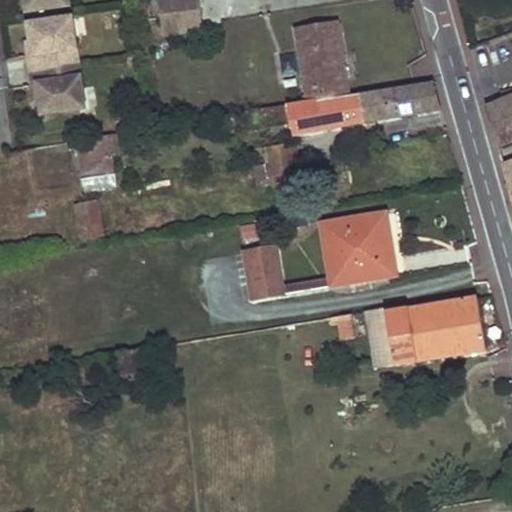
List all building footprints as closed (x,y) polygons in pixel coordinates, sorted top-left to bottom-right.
[(25,0),(27,14),(64,9),(62,0),(25,0)] [(158,0),(161,17),(201,10),(198,0),(158,0)] [(164,37),(204,30),(201,10),(161,17),(164,37)] [(72,20),(66,21),(69,40),(75,39),(72,20)] [(66,21),(29,27),(31,43),(33,56),(29,57),(32,78),(79,70),(75,39),(69,40),(66,21)] [(345,54),(340,24),(296,32),(309,106),(353,98),(350,83),(345,84),(340,55),(345,54)] [(345,54),(340,55),(345,84),(350,83),(345,54)] [(82,93),(79,70),(32,78),(34,93),(39,92),(41,106),(43,118),(80,112),(77,94),(82,93)] [(361,97),(366,124),(441,111),(437,84),(361,97)] [(82,93),(77,94),(80,112),(85,111),(82,93)] [(511,95),(488,105),(500,147),(511,142),(511,95)] [(288,110),(291,127),(292,137),(366,124),(361,97),(353,98),(309,106),(288,110)] [(267,113),(270,130),(291,127),(288,110),(267,113)] [(119,136),(121,146),(130,145),(128,135),(119,136)] [(78,143),(84,180),(115,175),(112,158),(115,158),(114,148),(121,146),(119,136),(78,143)] [(265,155),(266,164),(296,159),(294,143),(256,149),(257,157),(265,155)] [(70,184),(64,151),(33,157),(38,189),(70,184)] [(299,174),(296,159),(266,164),(254,166),(257,187),(291,181),(290,175),(299,174)] [(103,240),(97,201),(75,205),(81,244),(103,240)] [(382,215),(318,225),(327,278),(279,286),(273,248),(242,253),(249,299),(393,277),(382,215)] [(386,315),(395,368),(487,354),(477,301),(386,315)] [(365,313),(374,371),(395,368),(386,315),(385,310),(365,313)] [(338,325),(342,341),(355,339),(351,315),(332,319),(333,326),(338,325)] [(116,355),(120,378),(115,379),(117,389),(128,387),(126,377),(150,373),(146,350),(116,355)] [(105,357),(109,380),(115,379),(120,378),(116,355),(105,357)]
